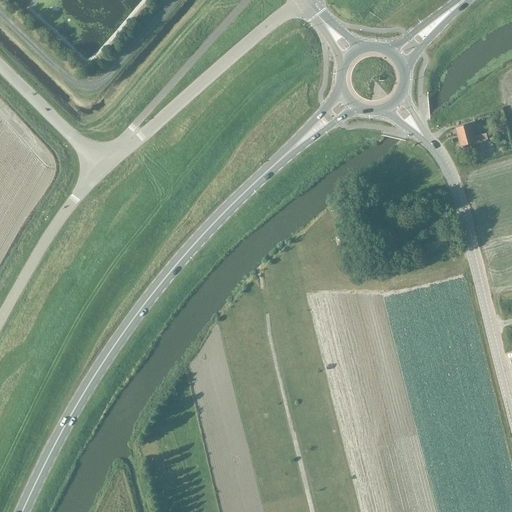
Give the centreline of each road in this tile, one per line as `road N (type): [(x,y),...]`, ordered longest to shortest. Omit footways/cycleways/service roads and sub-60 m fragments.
road 1 (primary): [(22,511),(113,346),(221,215)]
road 2 (tertiary): [(511,414),(453,186),(394,103)]
road 3 (unclassified): [(112,155),(302,0)]
road 4 (track): [(0,14),(68,79),(86,85),(104,79),(174,0)]
road 5 (unclassified): [(246,0),(112,155)]
road 6 (unclassified): [(0,320),(50,233),(101,167)]
road 7 (primary): [(342,87),(221,215)]
road 8 (primary): [(221,215),(358,107)]
road 9 (unclassified): [(101,167),(0,69)]
